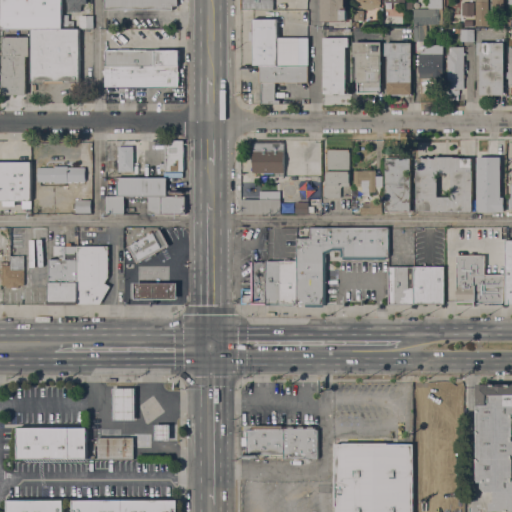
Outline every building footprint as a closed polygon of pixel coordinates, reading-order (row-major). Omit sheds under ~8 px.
[(62,0),(62,15),(62,30),(32,30),(32,28),(0,28),(0,0),(62,0)] [(81,4),(81,11),(68,11),(68,0),(87,0),(87,4),(81,4)] [(178,0),(178,6),(173,6),(173,10),(106,10),(106,0),(178,0)] [(273,0),(273,10),(241,10),(241,0),(273,0)] [(323,0),(346,0),(346,10),(349,10),(349,21),(323,21),(323,0)] [(381,0),(381,4),(380,4),(380,8),(375,8),(372,10),(366,10),(363,7),(357,7),(357,2),(354,2),(353,0),(381,0)] [(442,0),(442,24),(414,24),(414,9),(428,9),(428,0),(442,0)] [(475,0),(503,0),(504,12),(492,12),(492,0),(488,0),(488,25),(476,25),(475,0)] [(474,15),(462,15),(462,2),(474,2),(474,15)] [(364,10),(364,20),(354,20),(354,10),(364,10)] [(62,30),(62,15),(69,15),(69,21),(74,21),(74,28),(80,29),(80,30),(62,30)] [(92,15),(92,27),(79,27),(79,15),(92,15)] [(253,19),(277,19),(277,29),(253,29),(253,19)] [(414,25),(427,25),(427,31),(429,31),(429,36),(426,36),(426,41),(414,41),(414,25)] [(253,40),(249,40),(249,31),(253,31),(253,29),(277,29),(278,48),(253,48),(253,40)] [(460,29),(474,29),(474,41),(461,41),(460,33),(460,29)] [(80,94),(72,94),(72,83),(32,83),(32,30),(62,30),(80,30),(80,94)] [(3,37),(4,37),(4,35),(28,35),(28,37),(29,37),(29,56),(26,56),(26,95),(3,95),(3,37)] [(324,37),(349,37),(349,47),(346,47),(346,93),(324,93),(324,37)] [(382,42),(381,92),(380,91),(380,93),(357,93),(357,82),(356,82),(356,56),(353,56),(353,42),(382,42)] [(411,94),(388,94),(388,56),(385,56),(385,42),(411,42),(411,94)] [(504,95),(480,95),(480,55),(477,55),(477,42),(504,42),(504,95)] [(464,52),(466,52),(466,55),(464,55),(464,89),(460,89),(460,94),(447,94),(447,54),(449,54),(449,48),(450,48),(450,47),(464,47),(464,52)] [(278,48),(278,60),(280,60),(280,67),(260,67),(260,65),(254,65),(253,48),(278,48)] [(105,50),(178,50),(179,67),(105,67),(105,50)] [(442,53),(442,78),(420,78),(420,73),(418,73),(419,53),(442,53)] [(184,67),(184,72),(179,72),(179,87),(105,88),(105,67),(179,67),(184,67)] [(280,67),(308,67),(308,82),(276,83),(276,99),(280,99),(280,103),(262,103),(262,82),(260,82),(260,67),(280,67)] [(184,171),(165,172),(165,169),(160,169),(160,164),(164,164),(164,157),(163,157),(163,151),(165,151),(165,141),(183,141),(184,171)] [(284,141),(284,176),(275,176),(275,172),(253,172),(253,142),(284,141)] [(118,146),(133,146),(134,171),(119,172),(118,146)] [(349,186),(342,186),(342,188),(340,188),(341,197),(323,197),(323,187),(322,187),(322,185),(327,185),(327,174),(325,174),(325,171),(327,171),(326,163),(326,158),(326,152),(325,152),(325,149),(349,149),(349,186)] [(477,157),(500,157),(500,197),(504,197),(504,212),(477,212),(477,157)] [(386,158),(410,158),(410,211),(386,211),(386,158)] [(416,211),(416,159),(435,159),(435,158),(472,158),(472,212),(416,211)] [(0,162),(31,162),(31,201),(0,201),(0,162)] [(55,168),(55,166),(68,166),(68,167),(85,168),(85,178),(86,178),(86,180),(85,180),(85,181),(79,181),(79,183),(75,183),(75,182),(68,182),(68,183),(55,183),(55,181),(52,181),(52,183),(49,183),(49,182),(38,182),(38,168),(55,168)] [(376,170),(376,176),(382,176),(382,185),(376,185),(376,192),(369,192),(369,186),(361,186),(356,186),(356,184),(353,184),(354,170),(376,170)] [(105,196),(117,196),(117,179),(167,179),(167,195),(185,196),(185,197),(149,197),(149,196),(125,196),(125,197),(105,197),(105,196)] [(241,214),(241,199),(260,199),(260,191),(281,191),(281,214),(241,214)] [(125,197),(125,214),(105,214),(105,197),(125,197)] [(185,197),(185,214),(148,214),(149,197),(185,197)] [(91,213),(76,213),(76,200),(91,200),(91,213)] [(382,200),(382,214),(360,214),(360,207),(371,206),(370,200),(382,200)] [(308,202),(308,214),(295,214),(295,202),(308,202)] [(296,238),(310,238),(310,236),(308,236),(308,229),(310,229),(310,228),(388,228),(389,257),(387,257),(387,259),(343,259),(343,257),(340,257),(340,250),(334,250),(326,253),(327,304),(324,304),(324,307),(306,307),(306,304),(296,304),(296,238)] [(137,263),(128,246),(160,229),(169,245),(137,263)] [(266,304),(266,260),(296,260),(296,238),(296,304),(266,304)] [(511,239),(505,239),(505,274),(503,274),(503,303),(511,302),(511,239)] [(78,305),(48,305),(48,259),(59,259),(59,256),(54,256),(54,245),(65,245),(65,243),(72,243),(72,245),(77,245),(78,246),(78,304),(78,305)] [(78,304),(78,246),(108,246),(109,276),(104,283),(110,287),(101,304),(78,304)] [(24,285),(21,285),(21,287),(19,287),(16,288),(16,289),(12,289),(12,288),(6,288),(6,285),(2,285),(2,265),(10,265),(10,255),(24,255),(24,285)] [(456,255),(485,255),(485,274),(503,274),(503,303),(475,303),(475,302),(457,302),(456,255)] [(266,304),(242,304),(242,289),(251,289),(251,261),(265,260),(266,260),(266,304)] [(444,266),(444,304),(414,304),(414,267),(444,266)] [(414,304),(389,304),(389,267),(414,267),(414,304)] [(177,283),(177,299),(135,299),(135,283),(177,283)] [(464,383),(464,422),(450,422),(450,419),(421,419),(421,385),(423,383),(464,383)] [(511,511),(505,511),(499,511),(490,511),(490,503),(494,503),(494,492),(485,492),(482,488),(482,482),(479,482),(477,478),(477,384),(511,384),(511,511)] [(134,419),(112,419),(112,387),(134,387),(134,419)] [(171,424),(171,441),(154,441),(154,424),(171,424)] [(318,459),(284,459),(284,455),(247,455),(247,429),(253,429),(253,425),(283,425),(283,428),(288,428),(288,426),(295,426),(295,428),(298,428),(298,426),(305,426),(305,428),(308,428),(308,426),(314,426),(314,428),(316,428),(316,429),(318,429),(318,459)] [(18,459),(18,427),(68,427),(87,427),(87,459),(68,459),(18,459)] [(134,437),(134,458),(98,459),(98,437),(134,437)] [(412,511),(336,511),(336,506),(335,506),(335,443),(343,443),(389,443),(389,444),(412,444),(412,511)] [(435,511),(417,511),(417,496),(435,496),(435,511)] [(8,511),(8,500),(64,500),(64,511),(73,511),(73,500),(178,500),(178,511),(8,511)]
